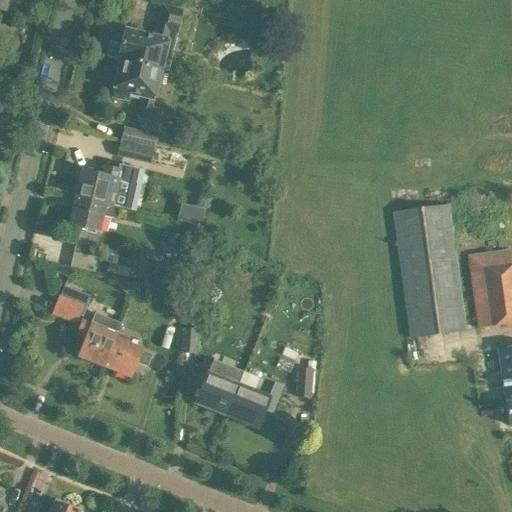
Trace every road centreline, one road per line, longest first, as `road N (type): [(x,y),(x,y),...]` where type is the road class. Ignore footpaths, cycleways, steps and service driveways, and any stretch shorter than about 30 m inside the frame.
road 1 (residential): [(0,288),(69,0)]
road 2 (residential): [(0,415),(242,511)]
